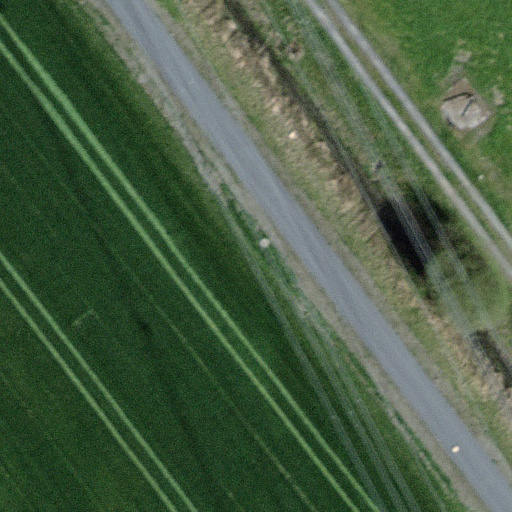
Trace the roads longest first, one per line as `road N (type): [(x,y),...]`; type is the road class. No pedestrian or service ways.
road 1 (track): [(120,0),(511,511)]
road 2 (track): [(511,255),(319,0)]
